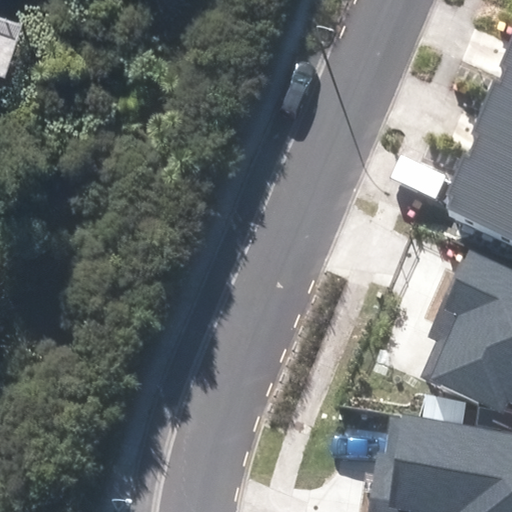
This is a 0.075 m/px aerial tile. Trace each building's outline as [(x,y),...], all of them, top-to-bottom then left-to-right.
[(511,98),(511,41),(491,90),(511,98)] [(511,173),(511,98),(491,90),(472,132),(479,135),(470,155),(511,173)] [(511,173),(470,155),(463,152),(437,210),(511,242),(511,173)] [(511,272),(470,254),(451,297),(446,295),(428,337),(438,341),(422,378),(505,414),(510,403),(511,404),(511,272)] [(511,511),(511,434),(391,415),(385,453),(378,452),(368,511),(511,511)]
